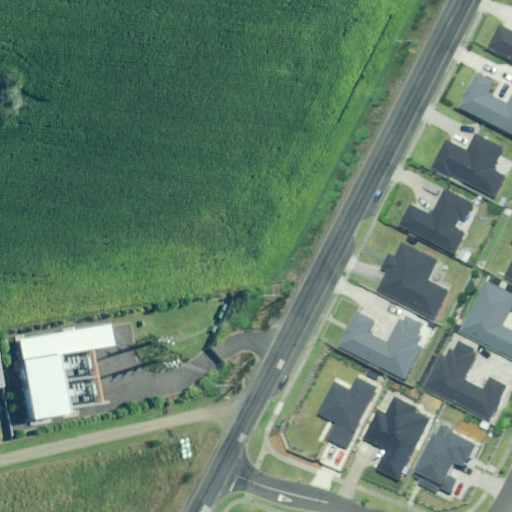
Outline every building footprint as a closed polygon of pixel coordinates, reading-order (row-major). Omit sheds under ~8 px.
[(511,39),(493,29),(481,50),(511,67),(511,39)] [(493,83),(475,75),(456,116),(511,142),(511,89),(503,108),(485,100),(493,83)] [(445,141),(431,168),(494,200),(505,178),(490,170),(502,148),(476,135),(467,152),(445,141)] [(470,203),(443,190),(430,216),(409,205),(398,226),(448,251),(450,248),(457,251),(468,229),(459,225),(470,203)] [(511,290),(511,230),(491,282),(511,290)] [(438,262),(404,244),(399,253),(392,249),(389,255),(385,253),(375,270),(389,278),(382,291),(432,318),(443,297),(425,287),(438,262)] [(506,298),(475,282),(448,335),(508,367),(511,359),(511,340),(495,331),(508,306),(503,304),(506,298)] [(378,315),(357,305),(336,349),(405,383),(423,346),(409,339),(417,321),(402,314),(388,341),(369,332),(378,315)] [(14,343),(28,413),(96,399),(87,352),(105,348),(107,325),(14,343)] [(471,357),(448,346),(441,359),(432,357),(427,363),(411,397),(482,430),(501,391),(484,383),(477,385),(474,392),(457,383),(471,357)] [(327,438),(346,447),(375,388),(358,379),(352,391),(334,383),(319,414),(335,422),(327,438)] [(412,404),(394,396),(387,413),(377,408),(363,439),(386,448),(377,470),(399,479),(426,418),(409,411),(412,404)] [(440,423),(413,476),(449,494),(456,481),(445,475),(452,461),(463,467),(476,442),(440,423)]
